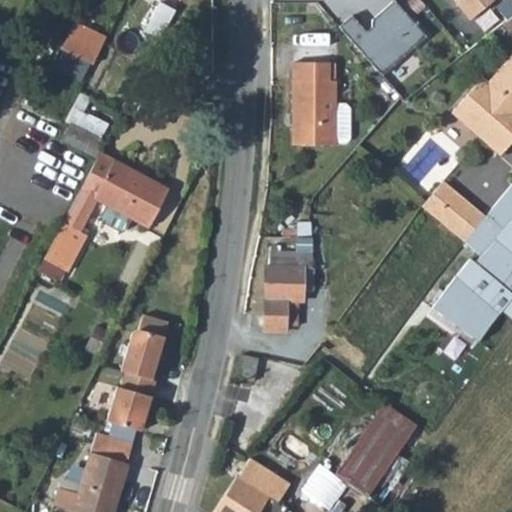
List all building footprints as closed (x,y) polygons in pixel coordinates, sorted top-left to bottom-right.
[(351,17),(340,27),(380,76),(424,36),(394,0),(393,0),(370,21),(371,27),(365,32),(351,17)] [(450,0),(468,22),(496,0),(450,0)] [(511,0),(501,0),(497,4),(508,17),(511,13),(511,0)] [(145,32),(160,40),(175,11),(160,3),(145,32)] [(62,48),(96,63),(109,33),(75,18),(62,48)] [(511,49),(486,80),(480,74),(449,112),(468,128),(481,128),(504,148),(511,138),(511,125),(506,121),(511,115),(511,116),(511,49)] [(327,60),(289,61),(290,118),(295,117),(296,144),(335,143),(334,79),(328,80),(327,60)] [(88,98),(78,93),(65,119),(100,137),(107,123),(98,118),(96,120),(81,112),(88,98)] [(339,101),(338,140),(350,140),(352,101),(339,101)] [(499,154),(504,148),(481,128),(468,128),(499,154)] [(164,189),(110,160),(98,153),(61,224),(78,233),(96,201),(104,205),(98,218),(114,226),(121,214),(144,227),(164,189)] [(441,180),(437,184),(451,195),(454,191),(441,180)] [(511,183),(496,201),(485,216),(464,243),(481,258),(476,263),(470,258),(433,305),(477,341),(501,310),(511,318),(511,219),(511,217),(511,183)] [(437,184),(419,205),(431,215),(464,243),(485,216),(454,191),(451,195),(437,184)] [(78,233),(61,224),(42,260),(61,270),(80,234),(78,233)] [(280,241),(280,252),(309,252),(309,242),(280,241)] [(280,252),(276,252),(276,246),(269,246),(268,267),(265,267),(263,332),(285,332),(285,326),(295,327),(297,305),(286,305),(286,301),(302,301),(303,285),(304,268),(312,268),(312,253),(309,252),(280,252)] [(311,285),(312,268),(304,268),(303,285),(311,285)] [(105,421),(141,431),(155,382),(151,381),(169,323),(143,315),(138,330),(132,333),(120,371),(125,373),(120,388),(116,387),(105,421)] [(258,358),(241,354),(236,378),(253,381),(258,358)] [(416,441),(380,415),(339,471),(371,493),(398,454),(404,459),(416,441)] [(92,425),(77,417),(69,433),(84,440),(92,425)] [(58,491),(53,504),(79,511),(112,511),(126,465),(123,465),(130,445),(95,435),(77,496),(58,491)] [(279,511),(294,489),(250,460),(239,478),(236,476),(212,511),(279,511)] [(330,507),(348,480),(320,461),(302,487),(330,507)]
